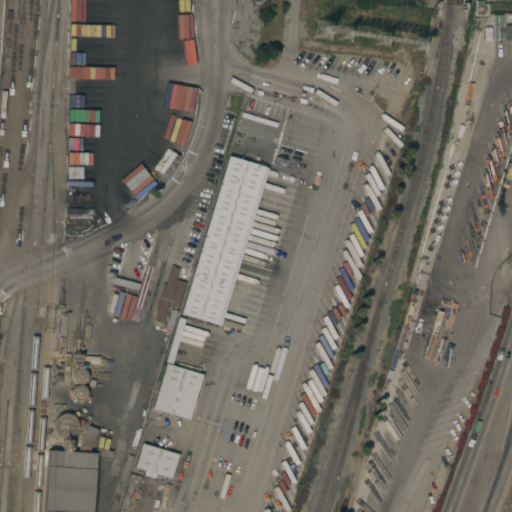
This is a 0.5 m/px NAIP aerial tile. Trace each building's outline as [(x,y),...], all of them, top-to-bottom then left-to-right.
[(187,11),(186,0),(176,0),(177,11),(187,11)] [(192,65),(190,13),(149,15),(149,41),(148,41),(149,66),(192,65)] [(511,39),(504,40),(503,25),(511,25),(511,39)] [(79,93),(80,69),(67,69),(66,93),(79,93)] [(276,123),(271,142),(235,131),(241,112),(276,123)] [(219,326),(180,314),(227,156),(256,164),(256,162),(265,164),(264,167),(267,168),(219,326)] [(472,211),(449,206),(440,241),(463,247),(472,211)] [(162,323),(154,320),(158,307),(155,306),(161,283),(164,284),(170,266),(178,268),(170,296),(173,297),(174,296),(178,281),(184,282),(177,308),(175,308),(174,308),(172,308),(173,307),(171,306),(173,300),(169,299),(166,309),(162,323)] [(176,311),(170,329),(165,328),(170,309),(176,311)] [(164,362),(178,317),(184,319),(171,364),(164,362)] [(452,347),(429,341),(425,357),(448,363),(452,347)] [(80,353),(80,362),(82,362),(82,364),(84,364),(84,365),(85,365),(83,366),(82,366),(82,368),(72,368),(71,365),(71,362),(70,362),(70,353),(80,353)] [(201,374),(188,419),(151,408),(164,364),(201,374)] [(74,370),(76,369),(78,369),(81,369),(83,370),(86,372),(87,375),(87,378),(85,382),(82,384),(77,384),(75,384),(73,382),(71,379),(71,376),(71,375),(72,373),(74,370)] [(74,386),(78,385),(81,386),(84,387),(85,390),(86,393),(85,397),(83,399),(79,401),(76,401),(73,399),(72,397),(70,395),(70,392),(70,390),(72,388),(74,386)] [(58,415),(61,414),(65,413),(69,414),(72,416),(74,418),(75,420),(77,424),(77,427),(76,431),(74,434),(71,437),(68,438),(64,439),(61,438),(57,436),(54,440),(46,434),(51,428),(51,425),(52,421),(53,419),(55,417),(58,415)] [(90,511),(42,511),(47,450),(59,451),(59,439),(68,440),(67,451),(76,452),(88,425),(97,430),(88,453),(95,453),(90,511)] [(177,454),(170,478),(133,467),(140,443),(177,454)]
